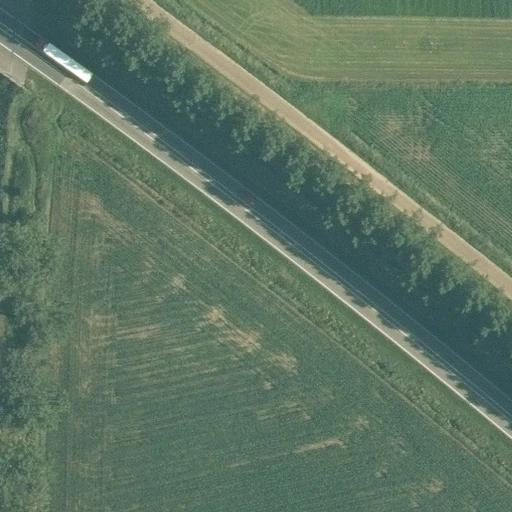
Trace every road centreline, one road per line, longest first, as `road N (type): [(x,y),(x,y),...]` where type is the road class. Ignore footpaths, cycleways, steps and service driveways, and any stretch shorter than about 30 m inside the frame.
road 1 (primary): [(511,420),(297,244),(0,26)]
road 2 (track): [(155,0),(511,288)]
